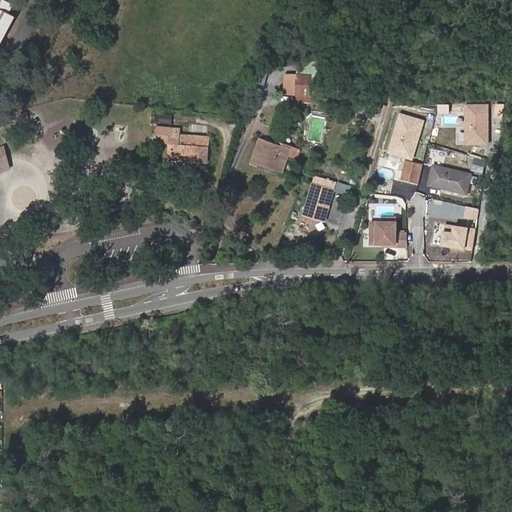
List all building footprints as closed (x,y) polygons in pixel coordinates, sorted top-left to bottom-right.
[(0,0),(0,52),(18,16),(12,13),(17,5),(6,0),(0,0)] [(296,90),(296,73),(286,72),(286,90),(296,90)] [(311,94),(312,73),(296,73),(296,90),(296,93),(311,94)] [(169,142),(171,129),(172,115),(158,114),(156,142),(169,142)] [(169,142),(169,150),(171,150),(171,157),(173,157),(207,160),(209,138),(179,136),(179,130),(171,129),(169,142)] [(283,150),(276,148),(254,141),(246,166),(255,169),(256,166),(262,168),(283,175),(289,158),(299,161),(301,152),(284,147),(283,150)] [(0,158),(0,184),(14,176),(9,154),(0,158)] [(422,165),(406,161),(401,177),(417,182),(422,165)] [(466,194),(470,175),(433,165),(429,184),(466,194)] [(333,184),(315,179),(304,218),(322,223),(333,184)] [(338,181),(334,192),(347,196),(351,186),(338,181)] [(404,247),(404,233),(392,234),(392,223),(367,223),(367,245),(394,245),(394,247),(404,247)]
